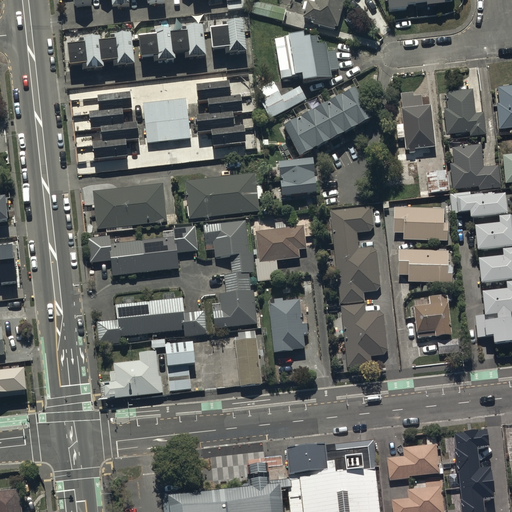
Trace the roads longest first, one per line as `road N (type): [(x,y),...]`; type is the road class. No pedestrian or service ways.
road 1 (residential): [(73,440),(511,397)]
road 2 (secondary): [(73,440),(29,32)]
